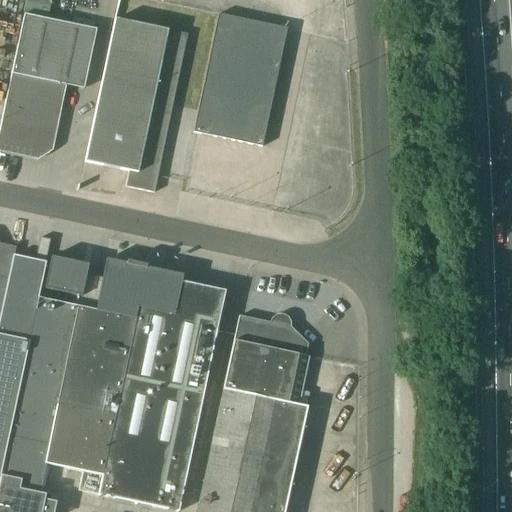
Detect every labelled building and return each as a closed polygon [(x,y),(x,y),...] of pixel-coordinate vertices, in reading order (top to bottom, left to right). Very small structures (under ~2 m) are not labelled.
[(83,90),(87,70),(95,31),(47,21),(51,0),(25,0),(22,16),(0,124),(0,153),(37,161),(51,151),(65,86),(83,90)] [(286,29),(267,25),(217,15),(192,133),(261,148),(286,29)] [(153,194),(186,36),(114,21),(84,163),(128,172),(125,188),(153,194)] [(0,473),(37,300),(49,241),(39,239),(35,261),(13,257),(15,248),(0,244),(0,473)] [(69,307),(37,300),(0,473),(0,511),(40,511),(43,496),(50,497),(54,478),(43,475),(53,427),(76,431),(68,470),(82,472),(78,492),(97,496),(170,511),(177,511),(224,292),(180,283),(180,282),(181,277),(145,269),(145,270),(141,270),(141,268),(129,266),(129,267),(125,266),(125,265),(106,261),(102,279),(85,276),(87,266),(50,258),(43,290),(71,296),(69,307)] [(298,406),(308,358),(305,357),(307,345),(290,328),(290,323),(288,319),(284,316),(280,315),(275,316),(271,319),(269,324),(239,317),(233,342),(222,391),(220,395),(194,511),(283,511),(306,408),(298,406)]
